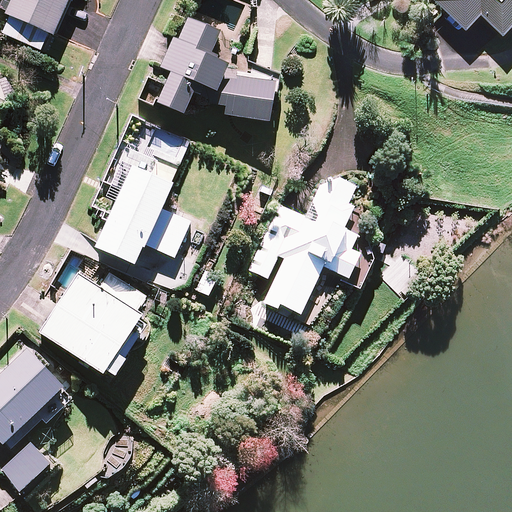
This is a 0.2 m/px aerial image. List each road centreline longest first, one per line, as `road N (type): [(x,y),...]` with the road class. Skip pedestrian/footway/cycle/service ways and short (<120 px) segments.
road 1 (residential): [(0,291),(31,244),(139,0)]
road 2 (residential): [(293,0),(332,33),(389,58),(440,60)]
